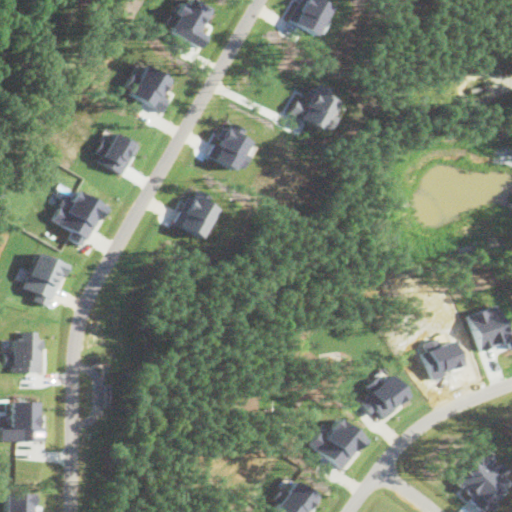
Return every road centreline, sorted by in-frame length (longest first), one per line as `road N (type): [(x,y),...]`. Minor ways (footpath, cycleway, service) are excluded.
road 1 (residential): [(69,511),(82,310),(151,174),(256,0)]
road 2 (residential): [(511,379),(411,430),(344,511)]
